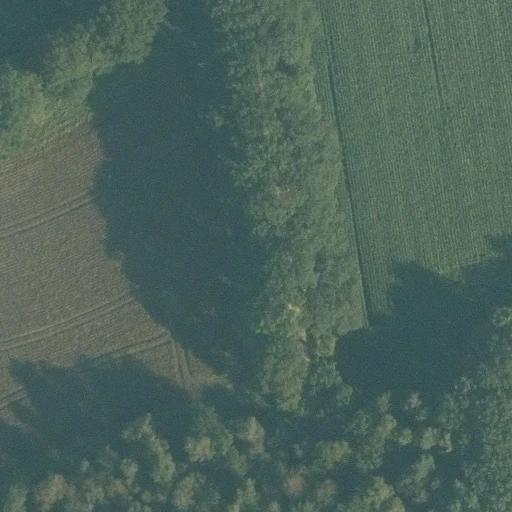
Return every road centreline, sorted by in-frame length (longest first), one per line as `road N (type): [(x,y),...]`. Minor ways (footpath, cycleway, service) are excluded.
road 1 (track): [(319,415),(297,347),(238,0)]
road 2 (track): [(319,415),(154,446),(53,483),(7,511)]
road 3 (track): [(0,95),(134,0)]
road 4 (track): [(390,511),(319,415)]
